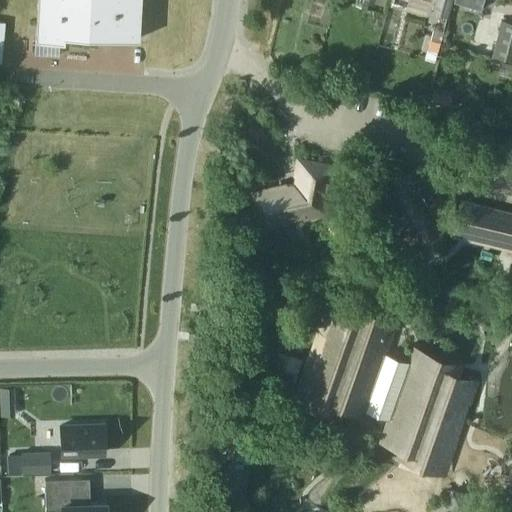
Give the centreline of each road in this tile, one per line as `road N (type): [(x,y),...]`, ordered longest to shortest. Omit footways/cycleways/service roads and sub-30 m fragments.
road 1 (residential): [(205,88),(184,167),(164,367)]
road 2 (residential): [(205,88),(11,78)]
road 3 (residential): [(164,367),(0,369)]
road 4 (residential): [(164,367),(159,511)]
